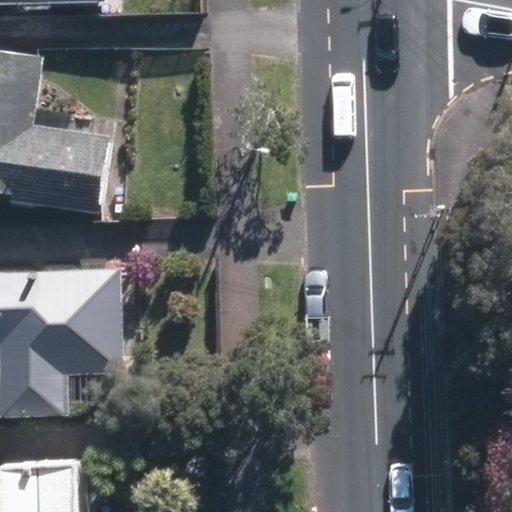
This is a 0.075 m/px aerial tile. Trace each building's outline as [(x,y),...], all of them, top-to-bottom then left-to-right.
[(0,0),(0,14),(103,10),(102,0),(0,0)] [(0,206),(99,221),(111,143),(24,130),(36,55),(3,50),(0,51),(0,206)] [(118,274),(0,280),(0,424),(64,422),(62,383),(123,380),(118,274)] [(471,390),(472,439),(493,438),(492,390),(471,390)] [(0,471),(0,511),(89,511),(89,457),(23,459),(15,469),(0,471)]
